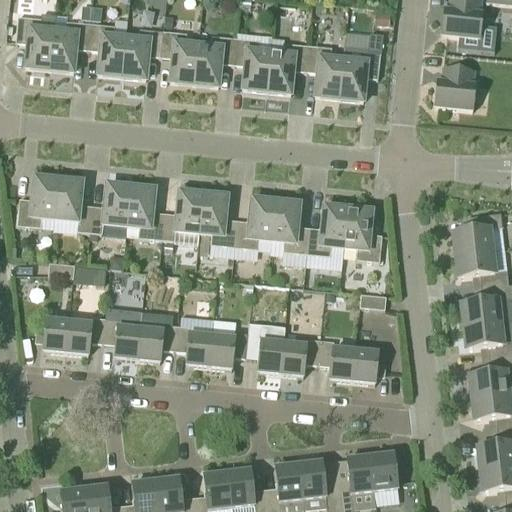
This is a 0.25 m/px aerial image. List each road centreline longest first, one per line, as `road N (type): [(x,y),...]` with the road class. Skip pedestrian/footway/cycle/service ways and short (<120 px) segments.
road 1 (residential): [(404,166),(0,124)]
road 2 (residential): [(424,426),(404,166)]
road 3 (residential): [(416,0),(404,166)]
road 4 (residential): [(21,511),(6,383)]
